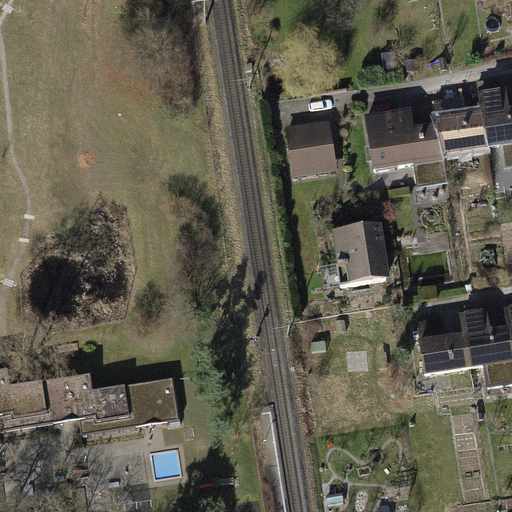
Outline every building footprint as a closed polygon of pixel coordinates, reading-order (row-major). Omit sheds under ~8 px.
[(477,94),(480,115),(485,149),(511,145),(511,109),(510,110),(507,89),(477,94)] [(432,103),(435,125),(440,156),(485,149),(480,115),(459,118),(456,99),(432,103)] [(408,111),(361,118),(370,173),(441,162),(440,156),(435,125),(411,129),(408,111)] [(332,174),(324,125),(282,131),(290,181),(332,174)] [(388,282),(380,226),(331,233),(336,268),(320,271),(323,292),(388,282)] [(463,316),(466,335),(471,371),(511,364),(511,345),(509,329),(491,332),(488,312),(463,316)] [(441,321),(415,325),(424,378),(471,371),(466,335),(444,339),(441,321)] [(0,433),(61,425),(59,414),(78,411),(82,437),(143,428),(141,418),(161,415),(162,425),(180,422),(174,381),(94,392),(92,377),(11,389),(9,374),(0,374),(0,433)]
